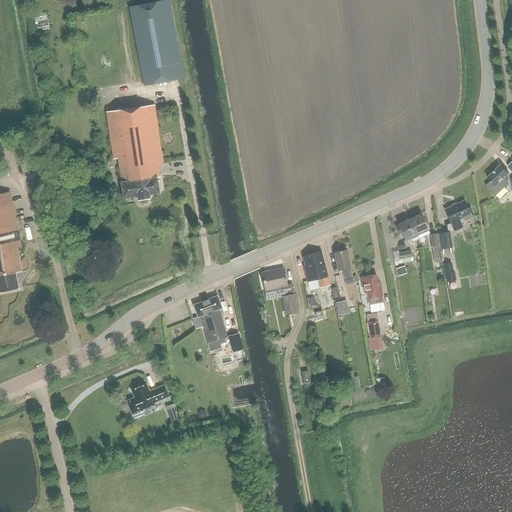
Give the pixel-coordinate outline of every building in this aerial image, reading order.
[(169,0),(137,6),(129,8),(144,86),(183,79),(169,0)] [(158,169),(163,163),(154,106),(106,112),(113,160),(118,159),(121,183),(120,183),(123,199),(137,196),(137,201),(141,204),(146,203),(149,199),(148,195),(158,193),(156,178),(159,178),(158,169)] [(487,178),(490,182),(486,186),(496,197),(509,184),(508,180),(505,177),(509,174),(500,165),(487,178)] [(15,273),(21,272),(17,249),(20,249),(10,192),(0,194),(0,292),(18,289),(15,273)] [(445,210),(454,231),(463,227),(459,220),(464,218),(465,221),(474,216),(470,208),(469,209),(465,201),(445,210)] [(429,234),(428,231),(421,214),(409,219),(417,236),(418,239),(429,234)] [(418,239),(417,236),(409,219),(398,224),(399,225),(395,227),(398,234),(402,233),(406,241),(411,239),(413,242),(418,239)] [(440,234),(436,235),(438,245),(439,249),(440,249),(440,250),(442,249),(443,255),(451,254),(450,248),(451,248),(448,232),(440,234)] [(438,245),(436,235),(436,234),(430,235),(433,258),(439,257),(438,245)] [(344,278),(352,277),(350,269),(346,250),(333,253),(338,272),(342,270),(344,278)] [(399,253),(399,250),(393,252),(396,265),(413,261),(410,250),(399,253)] [(322,287),(329,285),(321,252),(302,257),(305,267),(304,269),(307,282),(320,279),(322,287)] [(451,263),(443,265),(446,280),(456,279),(454,271),(453,272),(451,263)] [(396,269),(398,277),(407,274),(404,267),(396,269)] [(265,276),(262,277),(264,287),(267,286),(268,291),(276,289),(275,288),(282,286),(286,286),(283,269),(265,273),(265,276)] [(380,283),(378,283),(376,275),(361,278),(363,291),(366,291),(367,299),(368,299),(370,306),(384,304),(380,283)] [(284,296),(282,297),(283,298),(286,315),(297,314),(294,295),(292,285),(286,286),(282,286),(284,296)] [(227,338),(218,309),(221,308),(216,296),(193,306),(197,317),(200,317),(208,344),(227,338)] [(346,301),(335,303),(337,310),(348,307),(346,301)] [(377,314),(366,316),(371,347),(381,345),(380,338),(381,337),(377,314)] [(239,333),(229,336),(233,352),(243,350),(239,333)] [(304,388),(310,387),(308,371),(302,372),(304,388)] [(376,379),(377,389),(386,388),(384,378),(376,379)] [(131,391),(134,398),(126,401),(131,414),(140,411),(154,405),(154,403),(168,397),(164,386),(149,392),(146,385),(131,391)]
